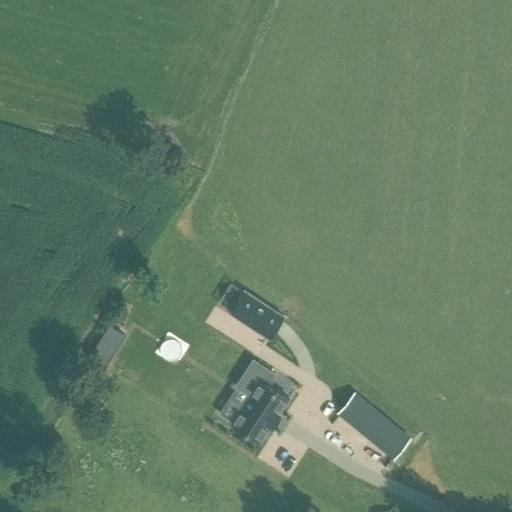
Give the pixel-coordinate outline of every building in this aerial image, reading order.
[(225,321),(264,346),(278,324),(240,299),(225,321)] [(109,323),(104,332),(119,342),(125,333),(109,323)] [(215,396),(239,360),(204,336),(180,372),(215,396)] [(109,358),(94,348),(88,357),(104,367),(109,358)] [(278,374),(255,358),(237,386),(250,395),(232,422),(261,441),(271,426),(272,427),(281,414),(279,413),(289,398),(271,385),(278,374)] [(354,392),(338,412),(395,458),(411,438),(354,392)]
